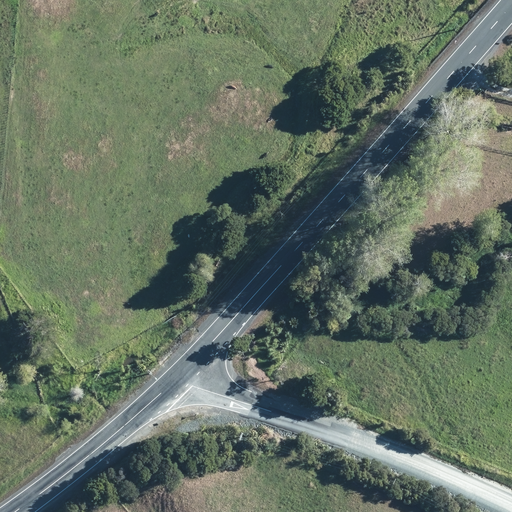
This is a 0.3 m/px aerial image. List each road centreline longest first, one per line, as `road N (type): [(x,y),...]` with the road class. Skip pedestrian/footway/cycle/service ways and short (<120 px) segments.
road 1 (primary): [(178,376),(511,5)]
road 2 (unclassified): [(511,509),(178,376)]
road 3 (primary): [(15,511),(178,376)]
